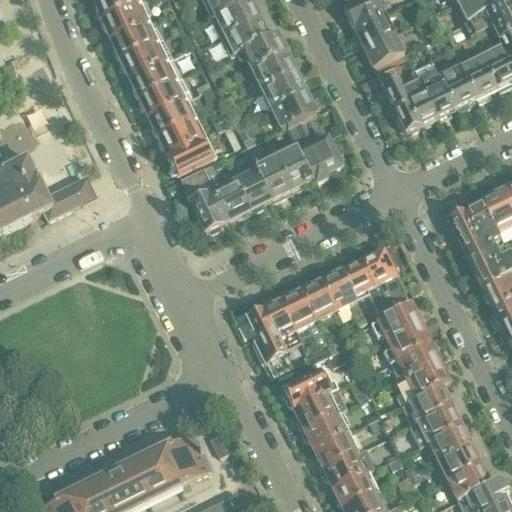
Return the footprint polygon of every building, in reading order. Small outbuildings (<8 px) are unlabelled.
[(105,0),(95,4),(98,13),(97,17),(99,23),(103,25),(146,7),(143,0),(105,0)] [(213,0),(206,4),(216,23),(250,6),(249,4),(250,1),(249,0),(213,0)] [(343,0),(349,10),(350,12),(374,0),(343,0)] [(374,0),(350,12),(344,15),(355,35),(385,20),(376,1),(378,0),(374,0)] [(454,0),(459,9),(477,0),(454,0)] [(477,0),(459,9),(469,28),(503,12),(502,10),(502,4),(498,1),(497,0),(477,0)] [(174,9),(178,16),(187,11),(184,4),(182,5),(174,9)] [(216,23),(226,42),(259,25),(259,24),(260,21),(257,14),(254,14),(250,6),(216,23)] [(151,21),(146,7),(103,25),(102,30),(105,36),(108,38),(112,46),(147,30),(144,24),(151,21)] [(170,11),(163,15),(165,22),(173,18),(174,18),(171,11),(170,11)] [(187,11),(178,16),(181,23),(189,19),(190,18),(187,11)] [(492,33),(492,34),(511,73),(511,30),(510,28),(508,23),(503,12),(469,28),(464,30),(447,38),(454,51),(470,43),(471,43),(486,36),(492,33)] [(424,18),(427,24),(428,25),(436,20),(433,13),(424,18)] [(412,22),(415,30),(427,24),(424,18),(423,17),(412,22)] [(395,40),(385,20),(355,35),(365,55),(395,40)] [(440,27),(436,20),(428,25),(431,31),(431,32),(440,27)] [(427,24),(415,30),(419,37),(431,31),(428,25),(427,24)] [(237,60),(271,43),(267,34),(263,34),(259,25),(226,42),(235,61),(237,60)] [(149,36),(147,30),(112,46),(116,54),(115,58),(117,64),(122,66),(163,45),(157,32),(149,36)] [(482,63),(481,64),(496,95),(498,94),(500,97),(511,91),(510,87),(511,86),(511,73),(492,34),(492,33),(486,36),(494,53),(480,60),(482,63)] [(404,59),(395,40),(365,55),(374,74),(404,59)] [(247,66),(253,77),(287,60),(286,58),(288,55),(284,48),(276,49),(275,50),(271,43),(237,60),(241,68),(247,66)] [(471,43),(462,48),(467,56),(475,52),(471,43)] [(169,58),(163,45),(122,66),(121,70),(124,76),(127,78),(131,85),(173,64),(170,58),(169,58)] [(199,56),(203,65),(212,60),(208,51),(199,56)] [(175,59),(178,63),(187,58),(184,54),(175,59)] [(253,77),(263,97),(297,80),(296,78),(298,75),(294,68),(291,68),(287,60),(253,77)] [(430,64),(432,68),(437,79),(441,77),(434,62),(430,64)] [(182,83),(173,64),(131,85),(135,92),(133,96),(136,102),(140,104),(140,105),(182,83)] [(481,64),(460,74),(475,105),(477,104),(479,108),(491,102),(489,98),(496,95),(481,64)] [(415,77),(421,88),(437,123),(438,123),(440,127),(451,121),(449,118),(455,115),(440,84),(437,79),(432,68),(415,77)] [(190,73),(193,80),(202,76),(198,69),(190,73)] [(207,74),(213,84),(222,80),(217,70),(207,74)] [(392,74),(397,85),(399,83),(404,81),(399,70),(392,74)] [(399,88),(397,85),(392,74),(378,81),(385,94),(384,95),(406,139),(421,132),(399,88)] [(460,74),(440,84),(455,115),(458,113),(459,117),(469,112),(467,109),(475,105),(460,74)] [(263,97),(273,117),(306,100),(302,90),(304,87),(301,81),(297,81),(297,80),(263,97)] [(189,97),(182,83),(140,105),(139,109),(143,115),(146,116),(150,124),(184,107),(181,101),(189,97)] [(372,83),(361,89),(365,97),(376,91),(372,83)] [(409,83),(399,88),(421,132),(425,129),(426,131),(437,125),(437,124),(437,123),(421,88),(414,91),(409,83)] [(196,94),(199,100),(202,98),(211,94),(210,92),(208,88),(196,94)] [(221,113),(211,94),(202,98),(212,117),(220,113),(221,113)] [(288,132),(288,134),(303,127),(317,120),(312,111),(314,108),(310,101),(307,101),(306,100),(273,117),(282,135),(288,132)] [(194,126),(184,107),(150,124),(154,131),(152,135),(155,141),(159,143),(194,126)] [(229,132),(225,124),(214,130),(218,138),(223,135),(229,132)] [(234,128),(237,135),(243,132),(242,131),(244,130),(241,124),(234,128)] [(203,145),(194,126),(159,143),(158,147),(162,153),(165,155),(169,162),(203,145)] [(288,134),(298,154),(313,185),(315,184),(317,187),(329,182),(327,178),(341,171),(344,167),(341,160),(336,160),(328,144),(314,150),(303,127),(288,134)] [(329,132),(334,141),(343,137),(338,128),(329,132)] [(223,135),(233,155),(234,156),(240,152),(229,132),(223,135)] [(243,132),(237,135),(246,153),(255,149),(251,142),(249,143),(243,132)] [(213,165),(203,145),(169,162),(173,170),(171,173),(174,179),(178,181),(179,182),(213,165)] [(298,154),(277,165),(292,196),(294,195),(297,196),(304,193),(305,189),(313,185),(298,154)] [(272,156),(252,165),(272,205),(274,208),(286,201),(285,199),(292,196),(277,165),(272,156)] [(0,239),(44,218),(49,227),(84,209),(74,190),(48,203),(28,163),(0,176),(0,239)] [(247,178),(235,185),(250,216),(253,215),(257,216),(263,213),(264,209),(272,205),(252,165),(243,170),(247,178)] [(203,174),(214,195),(221,192),(211,171),(203,174)] [(229,227),(214,195),(203,174),(181,185),(192,208),(190,212),(194,219),(197,220),(206,238),(209,236),(213,238),(219,235),(220,231),(229,227)] [(86,184),(74,190),(84,209),(96,204),(86,184)] [(221,192),(214,195),(229,227),(238,222),(239,225),(251,219),(250,216),(235,185),(221,192)] [(511,194),(502,198),(511,217),(511,189),(511,190),(511,194)] [(484,207),(482,208),(497,238),(511,230),(511,217),(502,198),(495,202),(491,200),(485,203),(484,207)] [(465,258),(476,280),(501,267),(492,250),(501,246),(497,238),(482,208),(480,209),(477,208),(471,211),(471,214),(452,223),(453,224),(451,228),(450,228),(460,248),(460,250),(463,257),(465,258)] [(371,264),(362,268),(385,314),(386,314),(386,315),(399,308),(407,304),(395,278),(397,277),(393,269),(391,270),(384,257),(383,258),(379,255),(371,258),(371,264)] [(484,296),(511,281),(511,264),(511,262),(501,267),(476,280),(484,296)] [(343,277),(342,278),(356,307),(357,306),(369,300),(378,318),(385,314),(362,268),(354,272),(350,270),(343,273),(343,277)] [(323,287),(322,288),(337,318),(349,312),(352,318),(357,328),(359,332),(368,328),(364,321),(357,306),(356,307),(342,278),(334,282),(330,280),(324,283),(323,287)] [(489,306),(494,316),(511,307),(511,281),(484,296),(484,297),(483,300),(486,306),(489,306)] [(302,297),(300,298),(315,329),(328,322),(330,326),(338,322),(337,318),(322,288),(313,292),(310,290),(304,293),(302,297)] [(281,308),(280,308),(295,339),(308,333),(319,353),(306,360),(309,367),(311,371),(327,363),(331,361),(328,353),(326,350),(315,329),(300,298),(293,302),(292,299),(280,305),(281,308)] [(275,336),(285,357),(300,349),(295,339),(280,308),(278,306),(268,311),(269,314),(263,317),(273,336),(275,336)] [(499,327),(504,336),(511,331),(511,307),(494,316),(495,317),(493,320),(496,327),(499,327)] [(386,340),(389,348),(421,332),(417,324),(419,320),(415,314),(412,312),(410,310),(399,316),(372,330),(378,344),(386,340)] [(273,336),(263,317),(262,317),(261,315),(249,321),(250,323),(249,324),(258,342),(255,343),(256,345),(254,349),(261,365),(265,366),(274,384),(293,375),(275,336),(273,336)] [(511,352),(511,331),(504,336),(505,338),(503,339),(502,341),(505,348),(508,349),(510,348),(511,352)] [(385,357),(392,370),(431,351),(429,348),(431,345),(427,338),(424,337),(421,332),(389,348),(392,353),(385,357)] [(336,350),(328,353),(331,361),(339,357),(336,350)] [(403,380),(407,387),(440,370),(436,362),(437,359),(434,353),(431,352),(431,351),(392,370),(398,382),(403,380)] [(350,358),(354,365),(362,361),(358,352),(351,356),(350,358)] [(339,357),(331,361),(327,363),(332,373),(350,365),(345,354),(339,357)] [(362,361),(354,365),(357,371),(365,367),(362,361)] [(410,408),(442,393),(450,389),(449,387),(450,384),(447,377),(443,376),(440,370),(407,387),(410,393),(404,395),(410,408)] [(334,386),(331,387),(325,375),(324,376),(284,395),(286,400),(285,403),(289,411),(293,412),(296,418),(338,396),(338,395),(339,395),(334,386)] [(363,392),(359,384),(349,389),(353,398),(363,392)] [(369,395),(373,404),(382,399),(378,391),(369,395)] [(412,432),(418,429),(452,413),(451,412),(453,408),(450,402),(446,401),(442,393),(410,408),(408,409),(412,417),(406,420),(412,432)] [(338,396),(296,418),(299,424),(297,428),(302,438),(337,420),(344,416),(344,417),(347,415),(338,396)] [(382,399),(373,404),(376,410),(385,405),(382,399)] [(412,432),(410,433),(413,439),(420,453),(427,449),(429,448),(462,432),(461,430),(462,428),(459,421),(456,420),(452,413),(418,429),(412,432)] [(365,420),(370,430),(380,424),(375,415),(365,420)] [(310,448),(315,457),(351,439),(347,431),(351,429),(344,417),(344,416),(337,420),(302,438),(306,446),(310,448)] [(388,420),(380,424),(384,432),(386,436),(394,432),(388,420)] [(380,424),(370,430),(373,437),(384,432),(380,424)] [(462,432),(429,448),(439,467),(471,451),(467,444),(467,443),(468,440),(465,434),(462,433),(462,432)] [(316,468),(321,478),(357,460),(351,448),(354,447),(351,439),(315,457),(318,464),(316,468)] [(142,511),(211,478),(203,461),(204,460),(204,459),(206,458),(205,456),(202,457),(201,457),(193,440),(47,511),(142,511)] [(471,451),(439,467),(448,486),(480,470),(481,466),(478,460),(475,459),(474,458),(471,451)] [(357,460),(321,478),(325,486),(330,487),(334,496),(370,479),(369,477),(375,475),(365,455),(357,459),(357,460)] [(385,460),(389,468),(398,463),(394,455),(385,460)] [(398,463),(389,468),(393,476),(403,471),(398,463)] [(405,472),(412,488),(419,485),(412,469),(405,472)] [(480,470),(448,486),(458,507),(490,490),(487,483),(486,482),(487,479),(484,472),(481,471),(480,470)] [(370,479),(334,496),(338,503),(336,507),(339,511),(338,511),(351,511),(377,499),(370,486),(373,485),(371,481),(370,479)] [(396,488),(399,494),(400,496),(411,491),(407,482),(396,488)] [(490,490),(458,507),(460,511),(499,511),(509,507),(505,500),(509,498),(504,488),(498,487),(490,490)] [(377,499),(351,511),(387,511),(384,505),(380,497),(377,499)] [(243,511),(237,499),(211,511),(243,511)]
